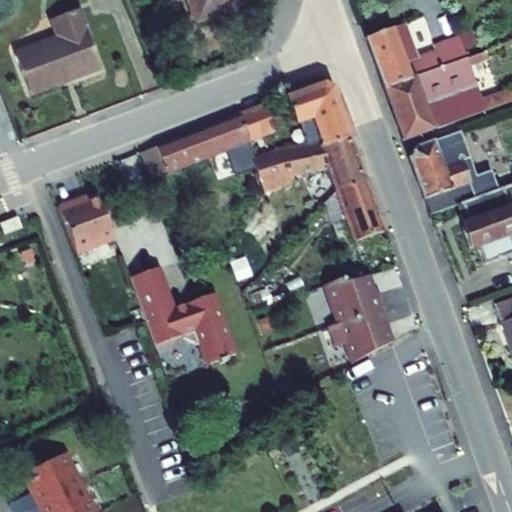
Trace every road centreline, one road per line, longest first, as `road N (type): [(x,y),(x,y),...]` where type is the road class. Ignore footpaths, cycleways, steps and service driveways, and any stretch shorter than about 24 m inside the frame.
road 1 (residential): [(343,47),(510,511)]
road 2 (residential): [(343,47),(0,175)]
